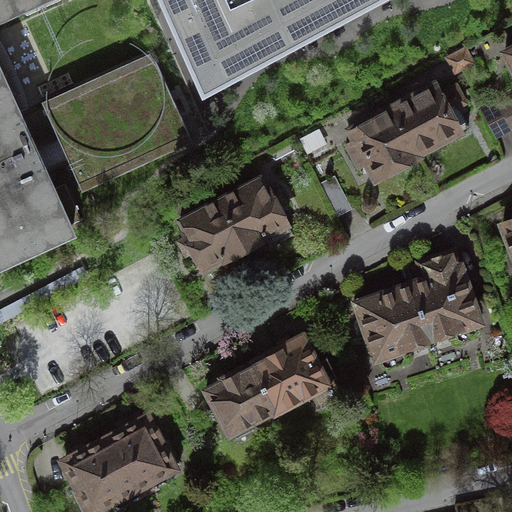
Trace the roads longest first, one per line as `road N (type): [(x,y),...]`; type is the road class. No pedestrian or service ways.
road 1 (residential): [(511,170),(0,441)]
road 2 (residential): [(362,511),(511,474)]
